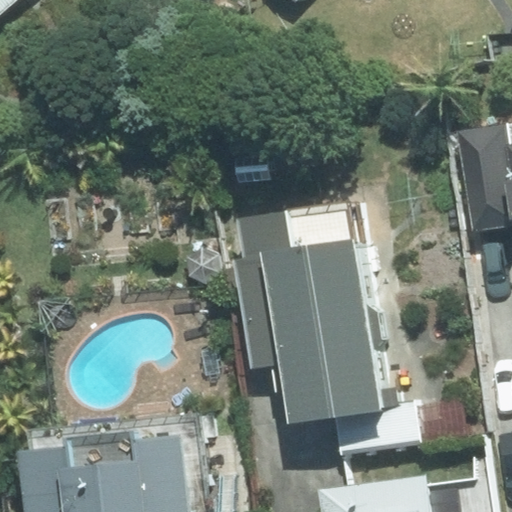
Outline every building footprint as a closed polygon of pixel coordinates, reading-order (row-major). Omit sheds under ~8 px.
[(0,0),(0,18),(21,0),(0,0)] [(436,27),(461,29),(463,10),(438,8),(436,27)] [(511,119),(466,127),(483,226),(511,222),(511,119)] [(347,447),(429,436),(423,400),(402,403),(378,232),(374,232),(369,198),(254,215),(259,252),(247,253),(263,364),(282,362),(287,389),(304,386),(309,419),(343,413),(347,447)] [(207,511),(199,430),(35,448),(42,511),(207,511)] [(434,470),(429,436),(347,447),(353,482),(332,484),(336,511),(445,511),(440,470),(434,470)]
